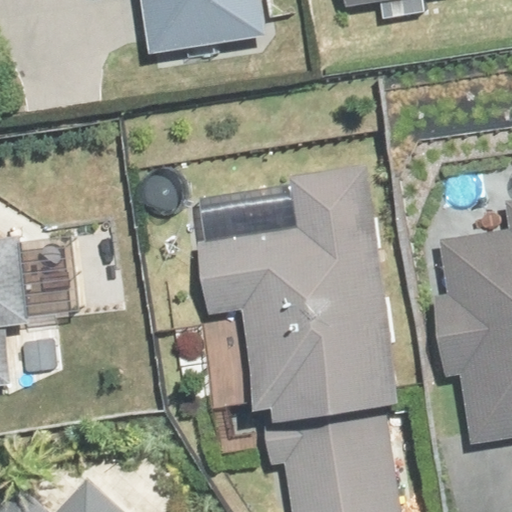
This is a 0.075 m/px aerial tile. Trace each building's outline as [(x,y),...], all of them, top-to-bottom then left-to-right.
[(142,0),(150,56),(288,36),(283,0),(142,0)] [(410,401),(373,171),(300,183),(308,231),(206,247),(217,316),(252,310),(268,411),(282,409),(298,511),(407,511),(391,404),(410,401)] [(511,237),(452,248),(459,295),(444,298),(457,376),(468,374),(480,446),(511,441),(511,237)] [(0,243),(0,387),(15,386),(9,328),(35,325),(25,241),(0,243)] [(126,511),(94,482),(67,511),(60,511),(49,501),(38,511),(126,511)]
